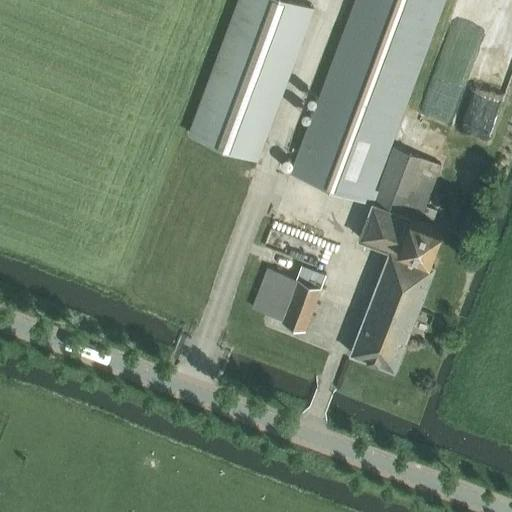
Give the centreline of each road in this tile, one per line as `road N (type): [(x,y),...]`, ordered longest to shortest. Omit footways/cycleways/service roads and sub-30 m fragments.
road 1 (secondary): [(0,319),(509,511)]
road 2 (track): [(189,390),(342,0)]
